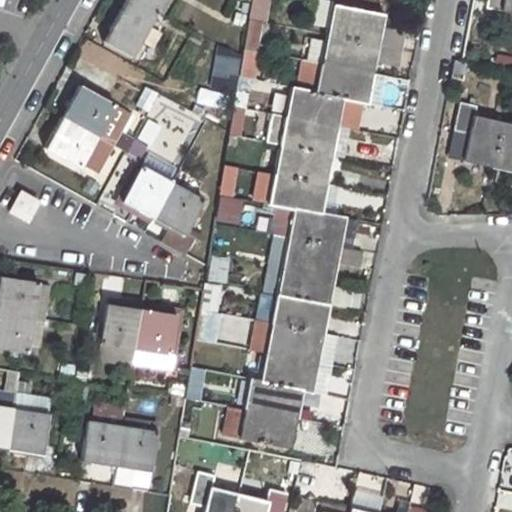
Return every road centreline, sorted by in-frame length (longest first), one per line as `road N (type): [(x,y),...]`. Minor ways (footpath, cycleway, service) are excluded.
road 1 (residential): [(475,473),(361,451),(404,235)]
road 2 (residential): [(404,235),(451,0)]
road 3 (residential): [(0,227),(174,269)]
road 4 (unclassified): [(0,110),(62,0)]
